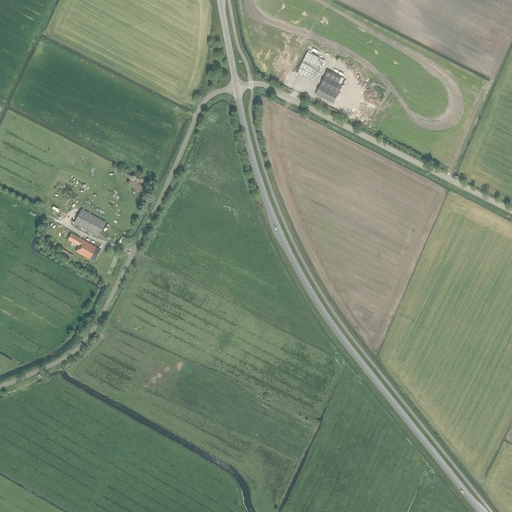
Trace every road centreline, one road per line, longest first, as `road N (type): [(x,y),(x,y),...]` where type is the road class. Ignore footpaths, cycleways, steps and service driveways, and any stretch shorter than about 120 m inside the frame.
road 1 (tertiary): [(480,511),(307,287),(261,189),(236,87)]
road 2 (unclassified): [(0,386),(83,342),(161,197),(199,106),(236,87)]
road 3 (tertiary): [(511,212),(267,86),(236,87)]
